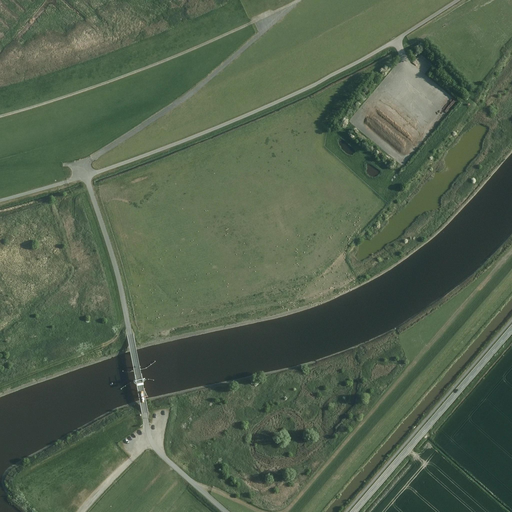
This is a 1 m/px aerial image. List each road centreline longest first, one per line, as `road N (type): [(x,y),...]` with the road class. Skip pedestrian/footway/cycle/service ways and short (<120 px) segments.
road 1 (track): [(85,176),(299,92),(460,0)]
road 2 (track): [(511,252),(284,511)]
road 3 (track): [(0,116),(112,80),(293,3)]
road 4 (track): [(85,176),(92,158),(191,94),(299,0)]
road 5 (secondary): [(354,511),(511,329)]
